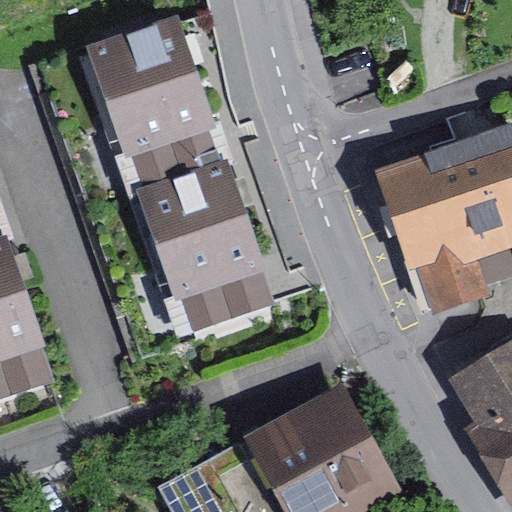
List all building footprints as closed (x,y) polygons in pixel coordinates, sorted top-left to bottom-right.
[(219,130),(177,19),(84,54),(126,165),(132,162),(143,191),(220,162),(209,134),(219,130)] [(428,148),(431,156),(505,130),(495,103),(448,119),(455,138),(428,148)] [(511,127),(505,130),(431,156),(374,176),(408,275),(417,272),(433,319),(489,299),(484,287),(511,276),(511,127)] [(175,308),(181,306),(192,336),(275,305),(264,275),(269,272),(227,160),(220,162),(143,191),(133,195),(175,308)] [(49,349),(8,236),(0,238),(0,402),(52,383),(41,352),(49,349)] [(511,348),(450,386),(475,428),(465,433),(511,510),(511,348)] [(342,386),(241,443),(280,511),(367,511),(402,493),(342,386)] [(280,511),(241,443),(157,490),(169,511),(280,511)]
